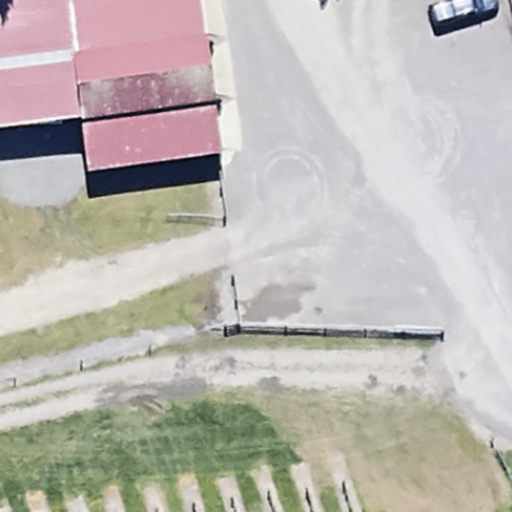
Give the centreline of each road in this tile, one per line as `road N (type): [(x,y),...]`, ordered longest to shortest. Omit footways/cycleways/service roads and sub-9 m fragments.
road 1 (track): [(0,447),(272,394),(511,384)]
road 2 (unclassified): [(511,352),(394,117)]
road 3 (track): [(338,0),(394,117)]
